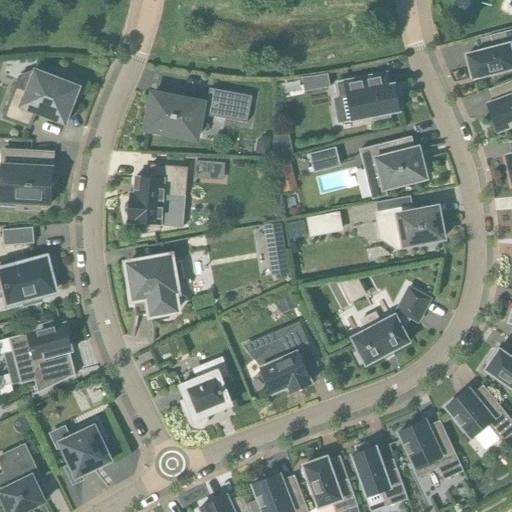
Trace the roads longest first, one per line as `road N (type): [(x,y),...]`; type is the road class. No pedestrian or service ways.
road 1 (residential): [(402,0),(468,199),(470,280),(452,336),(379,393),(166,465)]
road 2 (residential): [(145,0),(107,114),(84,228),(91,291),(111,354),(166,465)]
